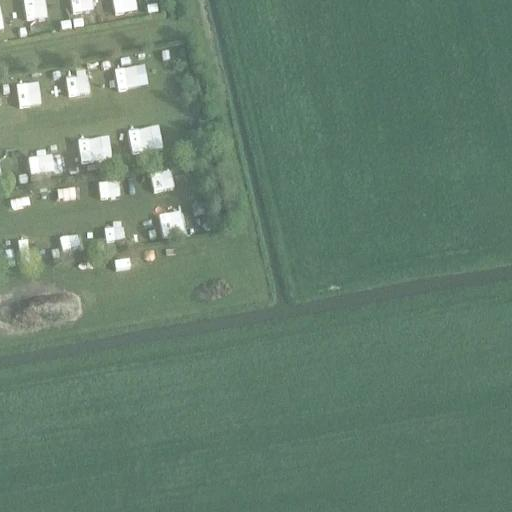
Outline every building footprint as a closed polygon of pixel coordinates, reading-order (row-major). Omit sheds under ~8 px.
[(113,0),(117,15),(136,10),(133,0),(113,0)] [(124,69),(124,88),(139,88),(139,69),(124,69)] [(86,73),(67,78),(71,92),(90,88),(86,73)] [(37,82),(18,86),(22,105),(41,101),(37,82)] [(131,140),(135,158),(156,154),(152,135),(131,140)] [(81,148),(83,165),(102,163),(100,146),(81,148)] [(152,175),(156,192),(176,187),(172,171),(152,175)]
